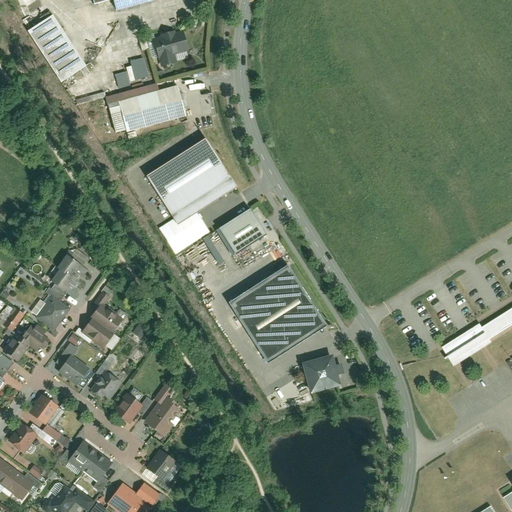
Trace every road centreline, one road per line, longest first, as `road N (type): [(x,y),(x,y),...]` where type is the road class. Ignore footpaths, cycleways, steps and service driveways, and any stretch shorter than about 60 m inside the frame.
road 1 (residential): [(394,511),(406,451),(401,400),(384,353),(283,194),(248,120),(239,56),(248,0)]
road 2 (residential): [(97,409),(136,438),(123,454),(88,420)]
